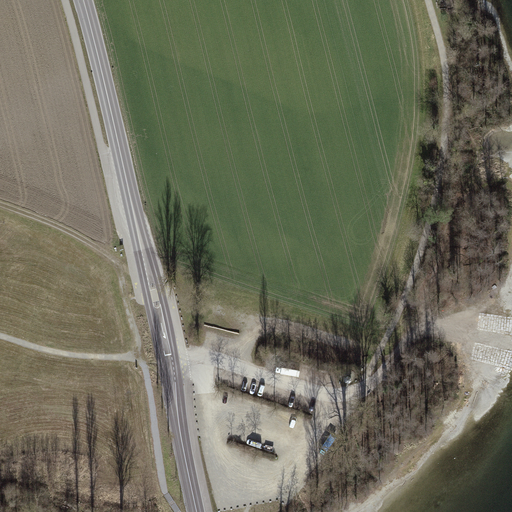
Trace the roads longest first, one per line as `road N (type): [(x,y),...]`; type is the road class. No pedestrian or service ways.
road 1 (tertiary): [(197,511),(83,0)]
road 2 (track): [(428,0),(444,60),(444,147),(421,252),(380,351)]
road 3 (track): [(126,300),(120,269),(101,249),(0,204)]
road 4 (track): [(363,384),(419,328),(498,337)]
road 5 (track): [(141,356),(82,356),(0,335)]
road 6 (track): [(166,493),(141,356)]
